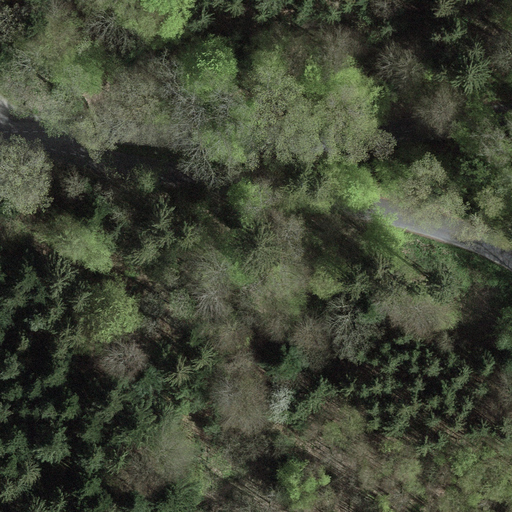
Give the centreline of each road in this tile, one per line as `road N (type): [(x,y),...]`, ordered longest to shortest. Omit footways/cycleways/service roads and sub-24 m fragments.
road 1 (residential): [(511,256),(447,229),(367,210),(100,159),(56,133)]
road 2 (unclassified): [(56,133),(301,142),(511,117)]
